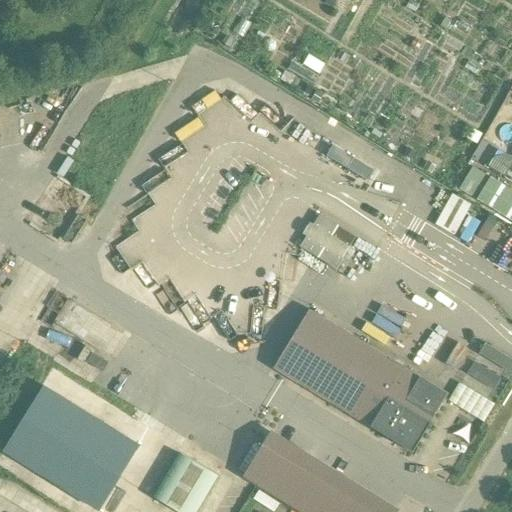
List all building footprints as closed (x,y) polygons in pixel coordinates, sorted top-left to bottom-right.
[(184,138),(188,151),(166,165),(169,178),(152,190),(160,202),(146,211),(148,214),(153,211),(170,206),(167,195),(179,187),(192,184),(190,173),(196,172),(189,162),(199,156),(189,140),(202,131),(219,127),(222,125),(194,132),(184,138)] [(332,143),(325,154),(367,180),(374,169),(332,143)] [(511,190),(474,167),(461,189),(511,220),(511,190)] [(337,269),(357,237),(321,215),(301,247),(304,249),(337,269)] [(413,453),(448,395),(310,310),(275,368),(413,453)] [(511,355),(485,345),(480,356),(511,368),(511,355)] [(103,371),(108,363),(93,353),(88,362),(103,371)] [(496,389),(503,374),(475,361),(468,376),(496,389)] [(461,384),(450,401),(482,421),(493,404),(461,384)] [(44,387),(3,452),(99,511),(140,446),(44,387)] [(397,511),(401,507),(273,430),(244,478),(263,490),(299,511),(397,511)] [(181,451),(155,497),(182,511),(197,511),(220,473),(181,451)]
